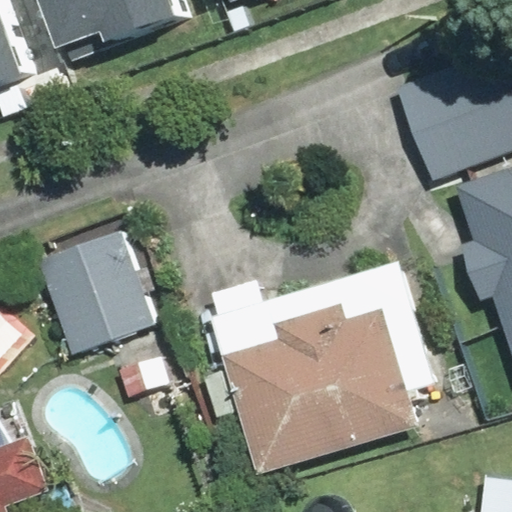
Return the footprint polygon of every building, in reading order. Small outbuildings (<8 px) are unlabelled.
[(0,0),(0,91),(58,70),(31,0),(0,0)] [(56,0),(73,47),(118,30),(126,51),(224,15),(218,0),(56,0)] [(511,51),(414,88),(450,183),(511,160),(511,51)] [(511,172),(474,184),(490,236),(474,241),(491,298),(504,294),(511,322),(511,172)] [(86,355),(168,327),(158,298),(168,295),(159,271),(149,274),(135,232),(53,261),(86,355)] [(273,290),(219,307),(235,361),(210,369),(227,424),(251,417),(272,485),(434,436),(422,397),(451,388),(414,265),(278,306),(273,290)] [(0,511),(28,511),(27,508),(69,495),(49,436),(26,444),(16,413),(0,417),(0,511)]
